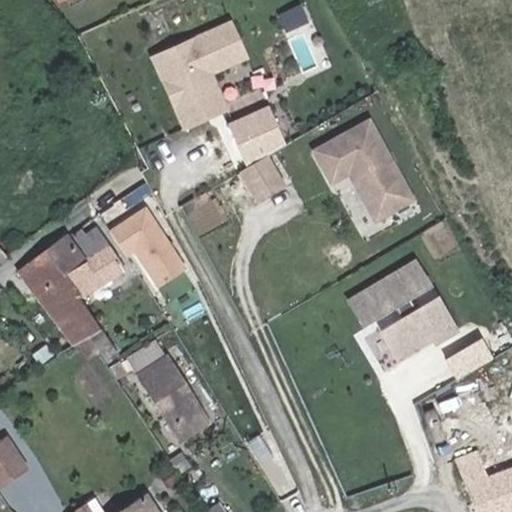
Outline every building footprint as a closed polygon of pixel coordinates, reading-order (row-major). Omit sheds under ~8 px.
[(214,71),(249,56),(233,17),(150,52),(183,129),(230,108),(214,71)] [(363,112),(310,142),(327,172),(356,156),(364,170),(352,176),(371,210),(407,189),(363,112)] [(261,147),(235,162),(252,190),(277,175),(261,147)] [(186,239),(151,178),(126,195),(137,212),(157,241),(160,240),(167,251),(186,239)] [(91,232),(76,244),(88,260),(70,273),(85,294),(131,261),(114,238),(102,247),(91,232)] [(24,268),(43,293),(70,273),(88,260),(76,244),(70,236),(24,268)] [(0,258),(10,251),(0,238),(0,258)] [(411,253),(346,292),(360,315),(391,296),(399,310),(379,323),(393,348),(429,326),(432,332),(452,321),(433,290),(413,302),(405,288),(425,276),(411,253)] [(70,273),(43,293),(78,339),(94,331),(106,322),(85,294),(70,273)] [(126,349),(106,322),(94,331),(112,358),(126,349)] [(445,352),(454,374),(493,358),(484,336),(445,352)] [(135,368),(166,350),(158,337),(127,355),(135,368)] [(209,421),(168,356),(139,373),(180,439),(209,421)] [(10,434),(4,439),(0,441),(0,481),(2,484),(31,464),(10,434)] [(511,511),(511,467),(463,487),(472,511),(511,511)] [(165,511),(153,492),(119,511),(165,511)] [(232,511),(224,500),(211,509),(213,511),(232,511)]
